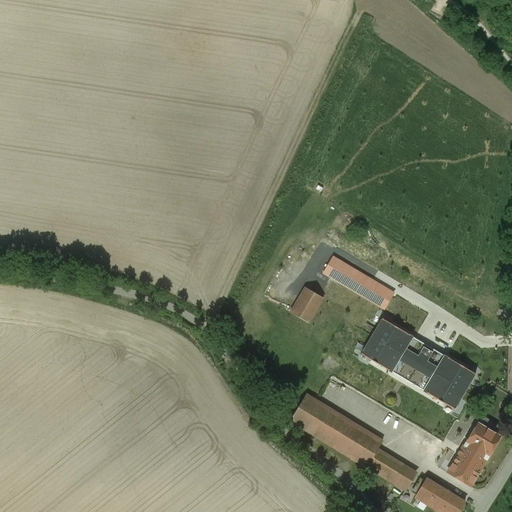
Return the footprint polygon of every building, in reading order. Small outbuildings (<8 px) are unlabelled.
[(331,278),(340,262),(333,258),(323,274),(331,278)] [(393,293),(340,262),(331,278),(384,310),(393,293)] [(323,299),(305,288),(291,313),(308,324),(323,299)] [(403,299),(393,293),(384,310),(393,315),(403,299)] [(476,374),(382,319),(361,355),(454,410),(466,391),(476,374)] [(382,442),(306,396),(291,421),(303,428),(367,467),(376,453),(382,442)] [(498,426),(482,417),(478,424),(478,423),(470,434),(471,435),(447,473),(470,487),(500,437),(494,433),(498,426)] [(414,477),(376,453),(367,467),(405,491),(414,477)] [(458,511),(464,503),(427,480),(416,498),(438,511),(458,511)]
